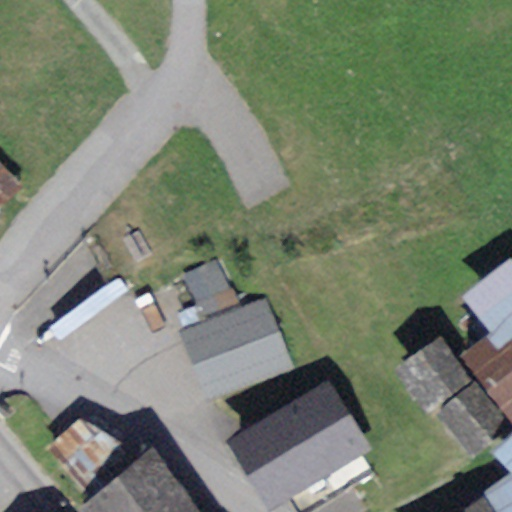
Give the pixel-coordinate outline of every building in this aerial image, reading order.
[(487,435),(511,419),(511,290),(504,278),(421,330),(487,435)] [(268,306),(172,352),(213,436),(309,390),(268,306)] [(249,504),(332,461),(299,400),(217,443),(249,504)] [(511,505),(511,434),(477,467),(511,505)] [(177,511),(143,464),(77,511),(177,511)] [(477,511),(499,511),(493,502),(477,511)]
